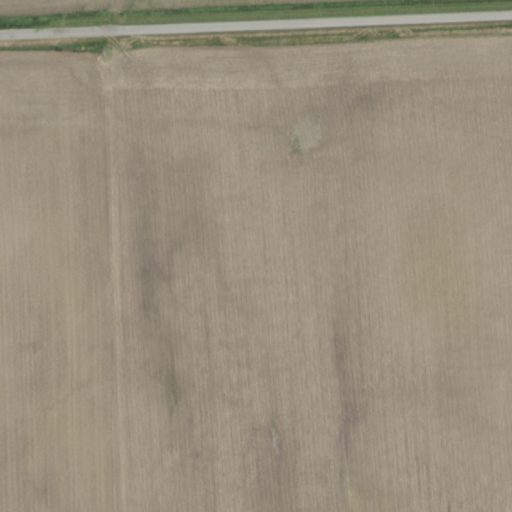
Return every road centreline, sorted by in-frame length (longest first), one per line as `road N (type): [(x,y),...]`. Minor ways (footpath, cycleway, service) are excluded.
road 1 (residential): [(0,32),(511,13)]
road 2 (residential): [(286,23),(297,511)]
